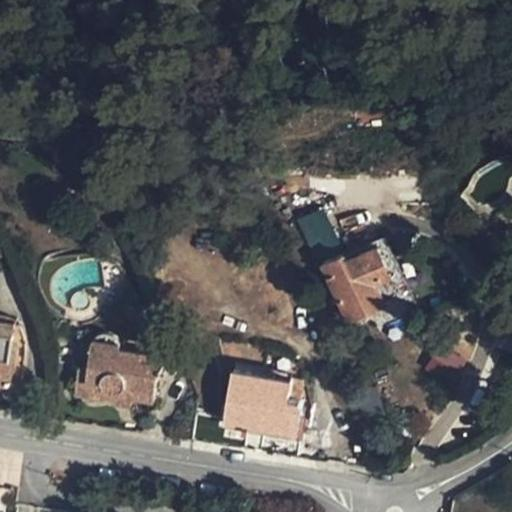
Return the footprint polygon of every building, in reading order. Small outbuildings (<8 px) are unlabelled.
[(322,207),(295,220),(315,259),(341,246),(322,207)] [(394,273),(381,242),(372,246),(386,277),(394,273)] [(386,277),(372,246),(356,253),(354,248),(324,260),(351,318),(371,309),(367,301),(384,293),(378,281),(386,277)] [(387,301),(384,293),(367,301),(371,309),(387,301)] [(0,329),(15,332),(16,322),(0,319),(0,329)] [(155,397),(162,349),(147,347),(123,343),(123,341),(123,340),(122,338),(121,336),(121,335),(119,334),(119,333),(117,331),(116,330),(114,329),(111,329),(109,328),(108,328),(106,328),(104,328),(103,329),(100,330),(99,331),(97,332),(95,334),(94,335),(94,336),(93,338),(92,340),(88,366),(79,364),(75,389),(116,396),(117,391),(127,386),(132,393),(155,397)] [(0,378),(8,380),(15,332),(0,329),(0,378)] [(147,347),(149,335),(114,329),(116,330),(117,331),(119,333),(119,334),(121,335),(121,336),(122,338),(123,340),(123,341),(123,343),(147,347)] [(443,335),(424,373),(452,387),(471,349),(443,335)] [(298,428),(303,400),(296,392),(289,391),(292,375),(234,365),(226,417),(298,428)] [(132,393),(127,386),(117,391),(116,396),(115,399),(131,402),(132,393)]
